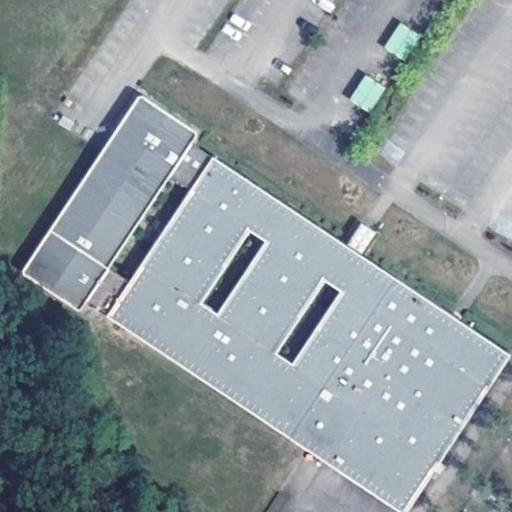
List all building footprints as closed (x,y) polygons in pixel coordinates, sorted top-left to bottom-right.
[(383,47),(403,60),(420,35),(399,22),(383,47)] [(349,99),(369,112),(385,87),(365,74),(349,99)] [(171,172),(193,187),(214,155),(192,141),(199,129),(141,91),(51,231),(108,268),(171,172)] [(214,155),(193,187),(130,282),(108,268),(51,231),(22,275),(78,313),(85,302),(404,511),(511,352),(363,254),(349,244),(214,155)] [(362,224),(349,244),(363,254),(377,234),(362,224)] [(278,495),(267,511),(282,511),(288,503),(278,495)]
